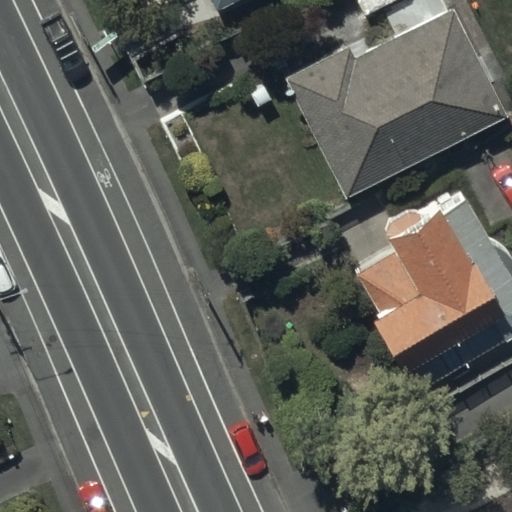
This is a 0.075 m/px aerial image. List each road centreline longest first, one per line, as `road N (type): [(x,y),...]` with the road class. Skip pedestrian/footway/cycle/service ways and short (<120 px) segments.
road 1 (secondary): [(0,91),(100,307)]
road 2 (secondary): [(100,307),(194,511)]
